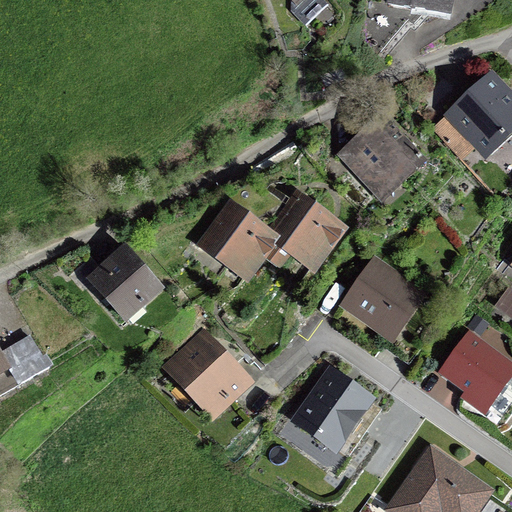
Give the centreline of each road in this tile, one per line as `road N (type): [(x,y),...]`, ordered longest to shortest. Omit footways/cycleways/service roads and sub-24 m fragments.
road 1 (residential): [(0,272),(393,79),(511,41)]
road 2 (residential): [(315,338),(511,473)]
